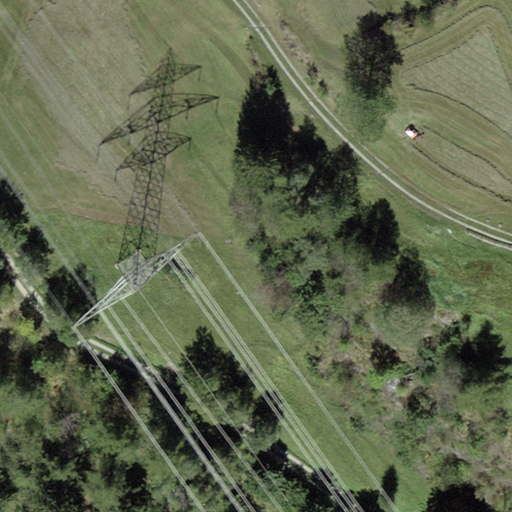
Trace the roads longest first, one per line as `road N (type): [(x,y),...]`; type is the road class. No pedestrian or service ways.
road 1 (track): [(351,511),(256,430),(102,329),(72,299),(0,185)]
road 2 (track): [(242,0),(398,163),(459,208),(511,228)]
